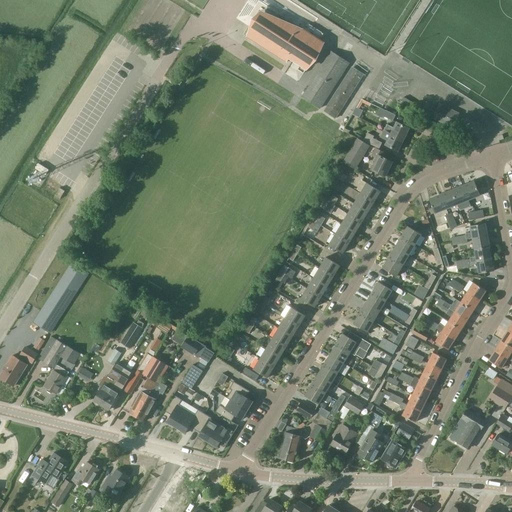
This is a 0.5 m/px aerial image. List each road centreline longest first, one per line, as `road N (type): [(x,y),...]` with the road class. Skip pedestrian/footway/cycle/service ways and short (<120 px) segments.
road 1 (residential): [(489,155),(431,174),(399,201),(240,469)]
road 2 (residential): [(409,481),(510,285),(489,155)]
road 3 (unknown): [(75,174),(51,157),(50,147),(112,52),(121,50),(138,67)]
road 4 (tertiary): [(179,454),(0,409)]
road 5 (tertiary): [(409,481),(240,469)]
